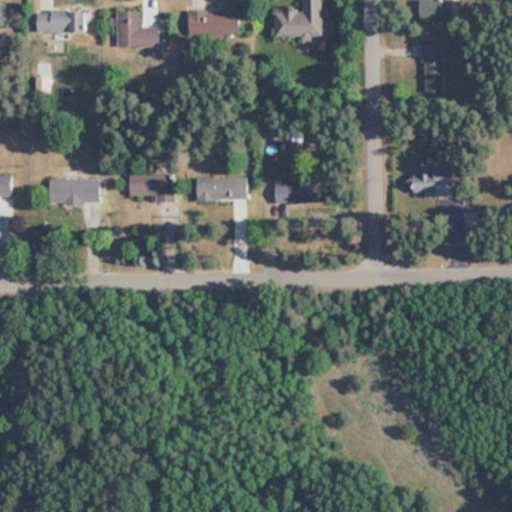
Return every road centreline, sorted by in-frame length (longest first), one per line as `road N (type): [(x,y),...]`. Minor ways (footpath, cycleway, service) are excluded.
road 1 (residential): [(0,288),(511,278)]
road 2 (residential): [(382,280),(376,0)]
